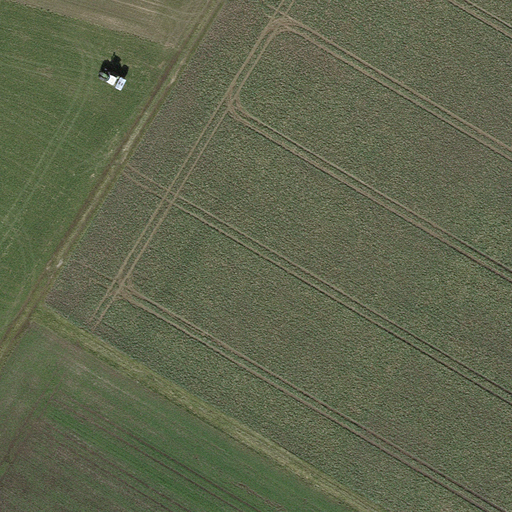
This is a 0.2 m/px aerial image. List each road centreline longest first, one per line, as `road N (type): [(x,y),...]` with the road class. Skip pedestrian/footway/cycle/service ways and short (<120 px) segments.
road 1 (track): [(0,368),(226,0)]
road 2 (track): [(41,301),(403,511)]
